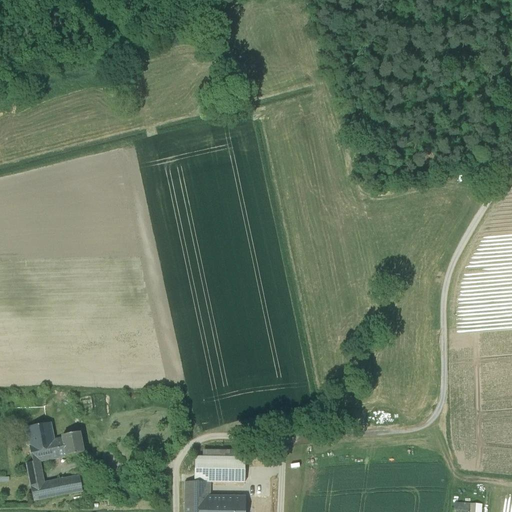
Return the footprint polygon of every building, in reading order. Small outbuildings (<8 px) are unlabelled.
[(50,425),(26,430),(33,463),(26,465),(28,476),(42,473),(40,463),(60,459),(56,441),(53,441),(50,425)] [(80,434),(62,437),(62,439),(56,441),(60,459),(84,454),(80,434)] [(202,460),(194,460),(194,485),(210,484),(244,484),(244,459),(202,460)] [(31,487),(44,485),(42,473),(28,476),(31,487)] [(44,485),(31,487),(34,503),(83,493),(80,477),(44,485)] [(194,485),(185,485),(185,499),(210,499),(210,484),(194,485)] [(210,499),(244,499),(244,484),(210,484),(210,499)] [(243,511),(244,499),(210,499),(185,499),(184,511),(243,511)] [(469,511),(470,504),(454,503),(454,511),(462,511),(469,511)]
